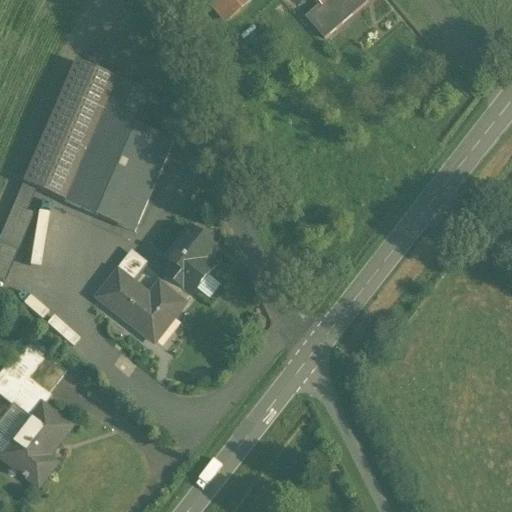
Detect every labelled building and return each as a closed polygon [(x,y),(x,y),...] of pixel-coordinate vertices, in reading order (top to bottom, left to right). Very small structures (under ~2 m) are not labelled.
[(316,0),(321,5),(305,19),(324,41),(368,2),(366,0),(316,0)] [(0,236),(0,283),(4,285),(33,215),(27,213),(36,192),(134,233),(173,143),(137,127),(151,96),(74,63),(0,236)] [(162,273),(192,296),(217,264),(210,258),(219,246),(191,224),(165,257),(171,262),(162,273)] [(154,344),(192,296),(162,273),(150,289),(136,279),(147,264),(133,253),(97,300),(154,344)] [(71,428),(44,407),(51,399),(48,396),(56,387),(36,371),(45,358),(48,355),(31,342),(18,357),(16,355),(0,374),(0,398),(11,407),(13,405),(15,406),(30,418),(10,444),(9,443),(0,454),(0,459),(37,489),(55,466),(46,459),(71,428)] [(45,358),(36,371),(56,387),(65,374),(45,358)] [(10,444),(30,418),(15,406),(0,424),(0,454),(9,443),(10,444)]
